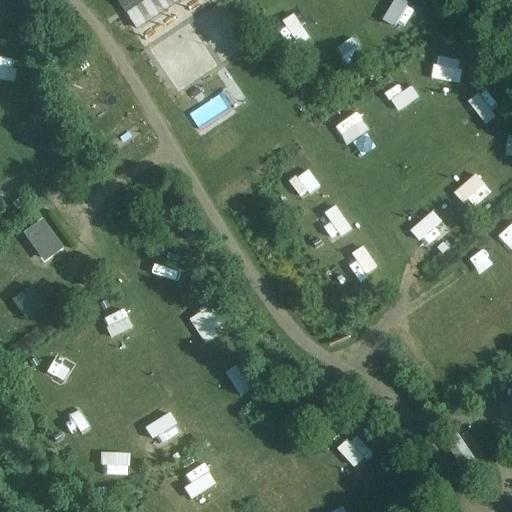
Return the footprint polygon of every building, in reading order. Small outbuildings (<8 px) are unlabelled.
[(117,0),(124,10),(138,0),(117,0)] [(271,0),(270,8),(290,12),(292,0),(271,0)] [(382,12),(389,30),(407,23),(399,6),(382,12)] [(423,19),(418,23),(423,29),(428,25),(423,19)] [(361,41),(348,50),(354,59),(367,51),(361,41)] [(430,79),(460,82),(462,59),(432,57),(430,79)] [(386,73),(381,77),(386,83),(391,79),(386,73)] [(389,112),(411,99),(399,80),(378,92),(389,112)] [(500,82),(495,86),(500,92),(505,88),(500,82)] [(483,116),(499,103),(485,87),(470,99),(483,116)] [(338,103),(332,105),(335,114),(342,111),(338,103)] [(29,112),(10,124),(20,140),(39,128),(29,112)] [(362,131),(349,113),(334,124),(347,142),(362,131)] [(121,143),(109,147),(113,161),(126,157),(121,143)] [(302,198),(319,185),(306,169),(289,182),(302,198)] [(0,173),(0,191),(14,185),(7,170),(0,173)] [(474,202),(488,190),(475,174),(460,186),(474,202)] [(18,198),(13,203),(17,208),(22,204),(18,198)] [(327,238),(347,228),(337,210),(318,220),(327,238)] [(408,229),(417,242),(443,223),(433,210),(408,229)] [(26,233),(44,260),(59,249),(40,223),(26,233)] [(317,238),(312,243),(317,248),(322,244),(317,238)] [(443,244),(438,249),(443,254),(448,250),(443,244)] [(345,259),(359,282),(378,269),(364,247),(345,259)] [(174,282),(176,263),(157,261),(154,280),(174,282)] [(451,272),(432,286),(445,303),(464,289),(451,272)] [(341,276),(336,280),(340,286),(346,281),(341,276)] [(30,286),(11,298),(25,317),(44,305),(30,286)] [(105,301),(99,304),(102,311),(108,308),(105,301)] [(103,316),(113,337),(132,328),(122,307),(103,316)] [(191,321),(206,341),(225,328),(210,308),(191,321)] [(409,352),(422,369),(439,356),(426,339),(409,352)] [(64,346),(50,360),(60,368),(73,354),(64,346)] [(35,358),(29,361),(32,368),(38,365),(35,358)] [(239,393),(258,378),(242,358),(223,372),(239,393)] [(177,415),(160,423),(169,443),(186,435),(177,415)] [(456,432),(443,440),(468,478),(482,471),(478,464),(485,460),(466,431),(459,435),(456,432)] [(360,432),(341,444),(355,466),(374,454),(360,432)] [(58,434),(52,437),(55,443),(61,440),(58,434)] [(95,452),(96,472),(116,471),(115,451),(95,452)] [(192,493),(210,485),(201,465),(183,473),(192,493)]
